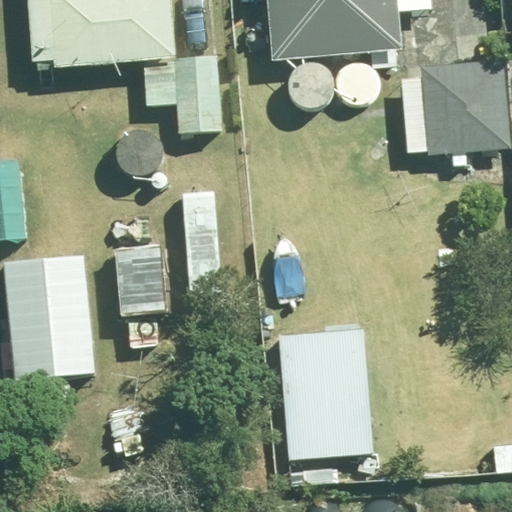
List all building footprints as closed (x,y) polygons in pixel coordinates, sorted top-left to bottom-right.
[(24,0),(31,77),(145,69),(148,112),(178,110),(180,143),(221,139),(215,57),(171,61),(166,0),(24,0)] [(431,18),(429,0),(280,0),(284,61),(396,54),(394,20),(431,18)] [(508,155),(503,79),(400,86),(406,162),(508,155)] [(25,180),(0,183),(0,243),(31,240),(25,180)] [(212,194),(181,198),(192,301),(223,298),(212,194)] [(168,353),(160,247),(116,250),(125,357),(168,353)] [(95,378),(79,263),(2,274),(18,389),(95,378)] [(373,484),(361,335),(270,343),(283,492),(373,484)]
